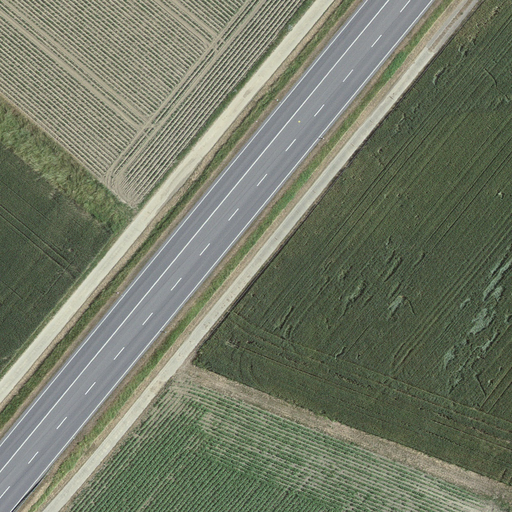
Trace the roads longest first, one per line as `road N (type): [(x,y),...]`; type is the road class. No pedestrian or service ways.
road 1 (track): [(50,511),(471,0)]
road 2 (primary): [(400,0),(0,485)]
road 3 (track): [(0,393),(325,0)]
